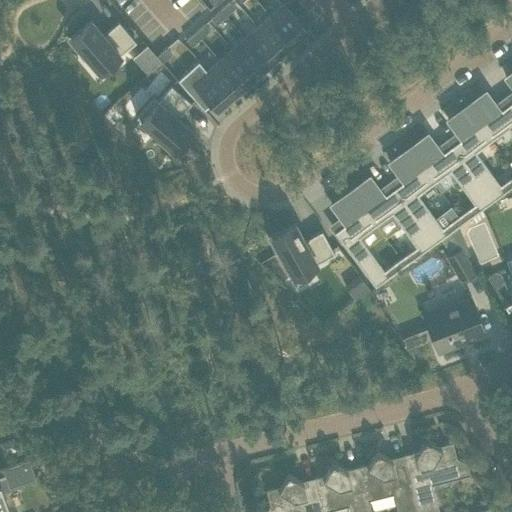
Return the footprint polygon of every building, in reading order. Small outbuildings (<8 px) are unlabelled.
[(229,1),(220,9),(225,16),(235,8),(229,1)] [(282,3),(269,14),(293,41),(306,29),(282,2),(281,3),(282,3)] [(220,9),(211,17),(216,24),(225,16),(220,9)] [(269,14),(256,25),(280,52),(293,41),(269,14)] [(81,27),(68,38),(79,51),(81,49),(100,71),(135,41),(118,20),(107,29),(107,30),(103,34),(90,19),(81,27)] [(204,24),(195,32),(200,38),(209,30),(204,24)] [(256,25),(244,37),(267,63),(280,52),(256,25)] [(195,32),(186,40),(191,46),(200,38),(195,32)] [(244,37),(231,48),(255,74),(267,63),(244,37)] [(166,47),(156,56),(162,62),(171,54),(166,47)] [(231,48),(218,59),(242,86),(255,74),(231,48)] [(218,59),(206,70),(229,97),(242,86),(218,59)] [(193,80),(192,81),(216,108),(221,104),(229,97),(206,70),(193,81),(193,80)] [(170,84),(139,119),(161,138),(159,140),(170,150),(172,148),(174,149),(182,139),(191,129),(176,116),(180,112),(181,113),(191,102),(170,84)] [(485,90),(466,104),(491,138),(507,127),(511,133),(511,106),(509,102),(499,109),(485,90)] [(466,104),(447,118),(456,130),(461,137),(451,144),(492,200),(505,190),(500,183),(475,150),(491,138),(466,104)] [(427,133),(408,147),(433,181),(449,169),(473,202),(478,209),(492,200),(451,144),(441,152),(427,133)] [(408,147),(389,161),(397,173),(403,180),(393,187),(433,242),(446,233),(441,226),(417,193),(433,181),(408,147)] [(511,174),(500,183),(505,190),(511,184),(511,174)] [(369,176),(350,190),(375,224),(391,212),(415,245),(421,252),(433,242),(393,187),(383,194),(369,176)] [(350,190),(331,204),(339,215),(345,222),(334,230),(375,285),(389,275),(383,268),(359,235),(375,224),(350,190)] [(473,202),(457,214),(462,221),(478,209),(473,202)] [(457,214),(441,226),(446,233),(451,230),(458,225),(462,221),(457,214)] [(272,237),(269,239),(276,252),(279,250),(293,275),(334,253),(321,229),(308,236),(309,237),(304,240),(294,223),(282,229),(271,235),(272,237)] [(458,225),(451,230),(459,244),(465,254),(469,253),(458,225)] [(451,230),(440,238),(447,251),(459,244),(451,230)] [(447,251),(444,253),(460,279),(475,271),(465,254),(459,244),(447,251)] [(415,245),(399,257),(405,264),(421,252),(415,245)] [(399,257),(383,268),(389,275),(405,264),(399,257)] [(357,275),(344,285),(354,298),(367,288),(357,275)] [(483,329),(476,311),(471,297),(444,307),(446,311),(425,319),(438,351),(459,343),(458,339),(483,329)] [(416,453),(404,456),(418,511),(439,511),(432,483),(469,473),(467,463),(456,456),(452,441),(444,443),(445,446),(440,447),(425,438),(416,453)] [(418,511),(404,456),(391,459),(376,451),(368,465),(359,467),(367,500),(368,499),(393,493),(397,511),(418,511)] [(36,476),(30,458),(3,467),(10,485),(36,476)] [(367,500),(359,467),(347,471),(332,462),(323,476),(314,479),(322,511),(324,510),(348,504),(350,511),(371,511),(368,499),(367,500)] [(322,511),(314,479),(302,482),(287,473),(279,488),(274,489),(273,487),(265,489),(269,504),(264,511),(324,511),(324,510),(322,511)] [(9,511),(0,484),(0,511),(9,511)]
